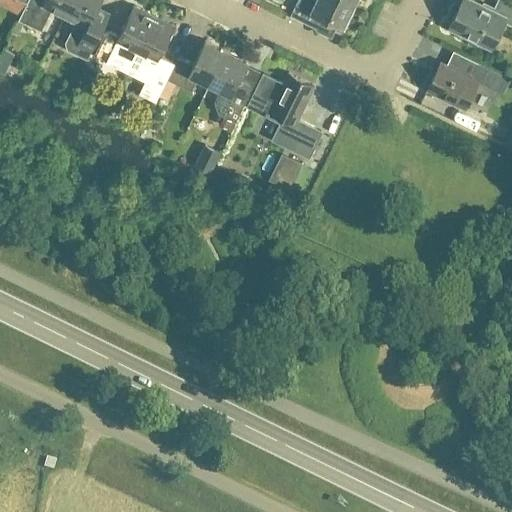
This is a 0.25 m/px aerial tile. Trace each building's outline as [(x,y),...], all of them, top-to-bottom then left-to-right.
[(65,15),(72,0),(27,0),(27,2),(18,20),(41,31),(52,9),(65,15)] [(72,0),(65,15),(76,21),(66,43),(68,49),(87,59),(106,21),(110,14),(97,8),(101,0),(72,0)] [(343,26),(353,4),(344,0),(297,0),(290,16),(314,27),(320,15),(343,26)] [(471,0),(462,0),(448,29),(491,50),(505,22),(511,25),(511,2),(507,0),(497,0),(493,10),(471,0)] [(106,62),(126,72),(154,16),(134,6),(118,37),(106,31),(94,56),(106,62)] [(174,26),(154,16),(126,72),(146,82),(139,94),(155,102),(167,80),(175,64),(159,57),(174,26)] [(178,58),(175,64),(167,80),(191,91),(197,79),(209,84),(226,51),(205,41),(193,65),(178,58)] [(226,51),(209,84),(220,90),(214,102),(220,114),(236,122),(250,92),(235,85),(246,61),(226,51)] [(470,77),(440,63),(427,90),(465,108),(478,82),(499,92),(506,77),(477,63),(470,77)] [(246,105),(280,122),(272,138),(308,156),(320,131),(297,120),(314,86),(288,73),(284,83),(262,72),(246,105)] [(218,153),(204,147),(195,165),(209,171),(218,153)]
